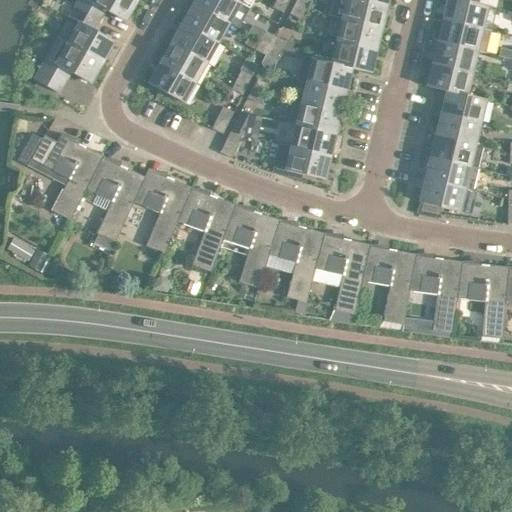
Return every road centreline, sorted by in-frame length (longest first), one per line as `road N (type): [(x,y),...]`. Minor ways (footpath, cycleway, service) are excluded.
road 1 (secondary): [(0,313),(177,330),(452,378)]
road 2 (residential): [(370,215),(275,193),(132,136),(113,120),(111,84),(159,0)]
road 3 (residential): [(370,215),(415,0)]
road 4 (residential): [(511,238),(370,215)]
